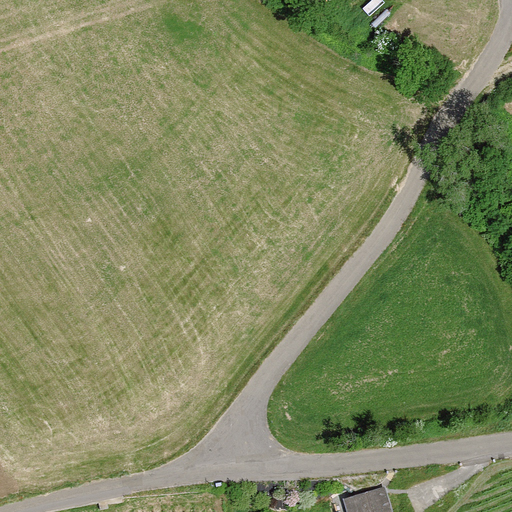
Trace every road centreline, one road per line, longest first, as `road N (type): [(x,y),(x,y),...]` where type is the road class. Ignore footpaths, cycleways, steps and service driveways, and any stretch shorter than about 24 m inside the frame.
road 1 (unclassified): [(231,469),(251,400),(401,210),(440,129),(511,19)]
road 2 (unclassified): [(511,440),(351,465),(231,469)]
road 3 (unclassified): [(231,469),(15,511)]
